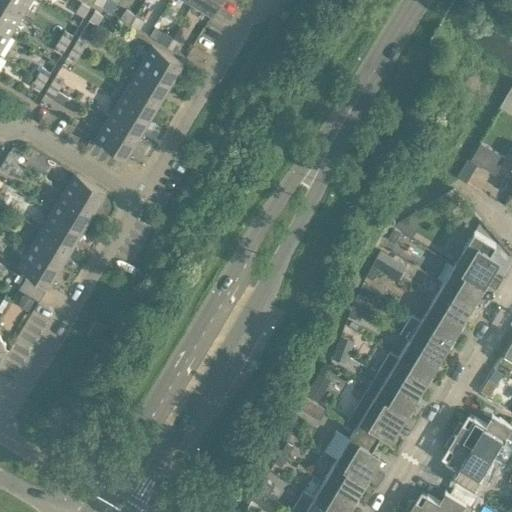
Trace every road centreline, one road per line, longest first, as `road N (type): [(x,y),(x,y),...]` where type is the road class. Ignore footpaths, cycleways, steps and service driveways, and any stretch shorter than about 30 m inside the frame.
road 1 (secondary): [(341,123),(260,224),(91,511)]
road 2 (secondary): [(128,511),(288,252),(341,123)]
road 3 (residential): [(0,405),(15,399),(139,201)]
road 4 (residential): [(382,511),(511,304)]
road 5 (residential): [(139,201),(258,0)]
road 6 (residential): [(139,201),(36,139),(0,128)]
road 7 (secondary): [(341,123),(417,0)]
